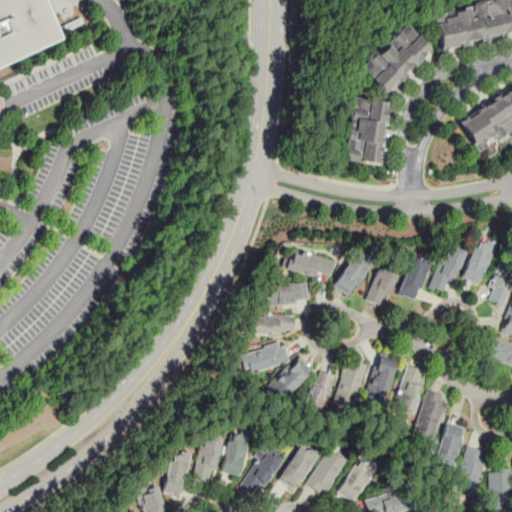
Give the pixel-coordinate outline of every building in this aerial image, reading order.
[(0,0),(0,63),(55,37),(37,0),(0,0)] [(437,50),(511,31),(511,0),(481,0),(428,13),(437,50)] [(403,22),(356,65),(382,94),(429,51),(403,22)] [(475,154),(511,128),(511,85),(455,124),(475,154)] [(339,160),(376,166),(385,102),(348,97),(339,160)] [(457,275),(477,282),(494,242),(474,237),(457,275)] [(449,283),(462,254),(443,246),(426,286),(441,292),(445,282),(449,283)] [(326,280),(330,261),(289,251),(285,271),(326,280)] [(367,264),(351,255),(332,287),(348,296),(367,264)] [(415,300),(426,262),(408,257),(396,295),(415,300)] [(482,299),(498,306),(511,274),(511,266),(499,261),(482,299)] [(363,299),(383,306),(394,272),(375,266),(363,299)] [(263,288),(265,306),(304,301),(302,283),(263,288)] [(511,295),(501,333),(511,335),(511,295)] [(290,318),(251,315),(250,331),(288,335),(290,318)] [(511,367),(511,345),(486,337),(479,356),(511,367)] [(279,344),(244,355),(249,372),(285,361),(279,344)] [(343,358),(362,364),(349,408),(330,401),(343,358)] [(393,364),(376,358),(364,391),(380,397),(393,364)] [(270,386),(284,398),(306,372),(292,360),(270,386)] [(409,415),(420,372),(403,368),(392,410),(409,415)] [(316,371),(330,375),(319,419),(298,412),(307,381),(312,382),(316,371)] [(444,398),(425,392),(410,435),(429,441),(444,398)] [(431,461),(450,467),(463,430),(444,423),(431,461)] [(219,470),(238,474),(245,439),(226,435),(219,470)] [(191,479),(211,482),(218,439),(198,436),(191,479)] [(277,479),(292,490),(314,457),(299,446),(277,479)] [(485,452),(465,446),(453,485),(473,491),(485,452)] [(305,485),(324,495),(344,459),(325,449),(305,485)] [(261,491),(279,461),(260,450),(242,479),(261,491)] [(162,489),(181,491),(186,455),(167,452),(162,489)] [(372,468),(356,459),(336,494),(352,503),(372,468)] [(510,511),(510,469),(486,469),(486,511),(510,511)] [(134,492),(140,511),(160,511),(152,486),(134,492)] [(392,511),(404,508),(398,491),(364,503),(367,511),(392,511)]
